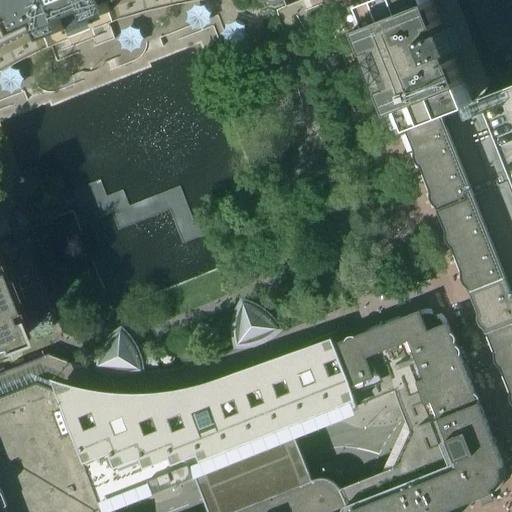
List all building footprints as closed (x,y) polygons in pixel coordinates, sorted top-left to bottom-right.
[(305,0),(0,0),(0,49),(7,46),(32,33),(38,30),(42,40),(64,31),(63,29),(75,24),(86,20),(87,22),(109,13),(106,3),(112,2),(117,0),(269,0),(272,5),(282,1),(285,8),(305,0)] [(496,91),(481,52),(476,41),(456,49),(449,30),(469,22),(460,0),(372,0),(356,6),(364,26),(363,27),(372,50),(373,49),(388,87),(387,87),(396,110),(397,110),(403,127),(496,91)] [(511,0),(501,0),(511,24),(511,0)] [(511,86),(508,88),(500,91),(500,90),(496,91),(403,127),(404,130),(406,129),(407,131),(438,211),(471,293),(486,333),(502,373),(510,393),(511,397),(511,86)] [(12,311),(0,279),(0,352),(19,345),(18,342),(21,341),(13,320),(16,319),(12,311)] [(0,511),(103,511),(102,507),(134,494),(133,493),(154,486),(157,492),(170,487),(168,482),(176,480),(175,478),(193,471),(239,453),(294,431),(359,405),(359,406),(393,392),(395,391),(405,417),(407,421),(383,472),(364,479),(340,489),(338,485),(337,484),(335,483),(332,480),(328,479),(326,478),(325,478),(321,478),(319,478),(317,479),(313,480),(232,511),(464,511),(463,509),(462,506),(492,494),(496,492),(498,490),(499,489),(501,487),(502,486),(504,482),(505,478),(506,474),(505,470),(504,466),(502,460),(496,445),(495,443),(488,424),(487,423),(448,325),(447,323),(446,320),(445,318),(445,317),(443,316),(442,315),(441,314),(435,316),(433,315),(431,310),(429,309),(426,309),(424,309),(422,310),(420,311),(354,336),(345,340),(336,344),(324,314),(278,332),(277,330),(278,329),(279,327),(273,321),(272,320),(266,315),(265,314),(264,314),(259,311),(258,310),(255,308),(252,306),(250,306),(243,303),(240,309),(238,316),(237,318),(236,323),(236,326),(235,330),(236,336),(236,337),(236,338),(237,345),(238,348),(216,357),(208,359),(201,362),(194,364),(186,366),(179,367),(171,369),(163,370),(156,371),(148,371),(140,372),(140,370),(140,365),(139,365),(139,362),(139,361),(138,359),(138,356),(137,356),(136,352),(134,348),(132,344),(131,342),(130,341),(127,337),(126,336),(124,334),(121,331),(119,333),(118,334),(116,336),(115,336),(114,337),(112,339),(110,341),(108,344),(107,345),(105,348),(104,349),(102,353),(101,355),(99,360),(99,361),(97,367),(97,368),(91,367),(84,365),(78,364),(71,362),(65,360),(59,358),(53,355),(48,353),(42,356),(41,356),(57,392),(56,392),(55,392),(36,384),(0,398),(0,511)] [(294,431),(193,471),(203,496),(209,511),(232,511),(313,480),(304,457),(294,431)]
